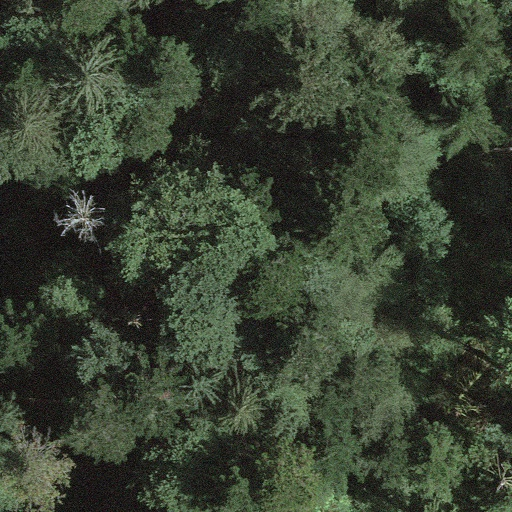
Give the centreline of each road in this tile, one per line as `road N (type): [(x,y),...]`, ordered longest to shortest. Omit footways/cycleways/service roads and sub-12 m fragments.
road 1 (track): [(372,0),(494,289),(511,355)]
road 2 (track): [(27,511),(45,437),(45,374),(0,268)]
